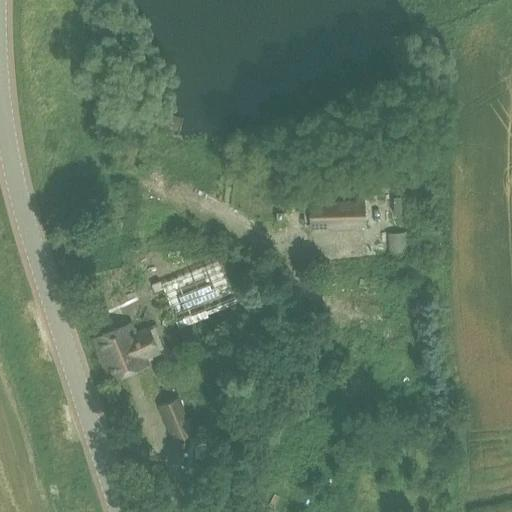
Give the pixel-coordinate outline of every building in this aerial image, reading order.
[(364,227),(363,199),(309,200),(309,229),(364,227)] [(167,289),(178,318),(232,297),(222,269),(167,289)] [(125,326),(92,339),(109,381),(146,365),(144,359),(158,353),(157,350),(162,348),(153,326),(148,329),(147,326),(134,332),(130,323),(125,326)] [(219,344),(209,347),(212,358),(222,355),(219,344)] [(158,406),(172,441),(192,433),(177,398),(158,406)] [(189,477),(198,484),(206,480),(207,470),(211,471),(215,441),(194,438),(189,477)]
